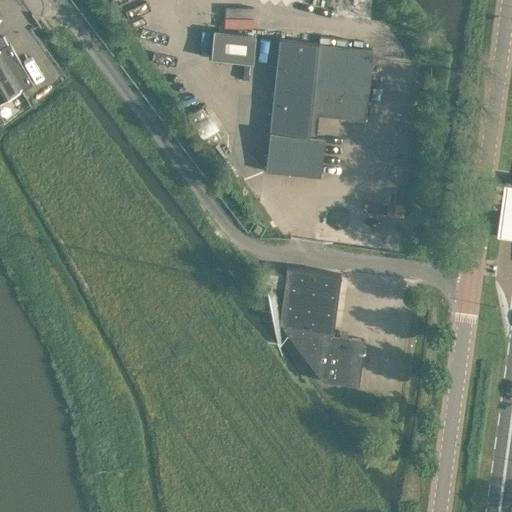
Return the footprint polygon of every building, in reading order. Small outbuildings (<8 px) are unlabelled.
[(201,31),(213,32),(215,10),(203,8),(201,31)] [(214,49),(228,51),(257,54),(259,29),(217,24),(214,49)] [(0,29),(0,93),(25,79),(15,62),(23,57),(5,26),(0,29)] [(283,31),(269,163),(323,168),(327,129),(311,127),(314,106),(368,112),(375,41),(283,31)] [(217,94),(201,102),(207,114),(223,106),(217,94)] [(335,327),(336,322),(345,266),(290,258),(283,314),(287,315),(286,319),(327,373),(362,377),(368,332),(335,327)] [(264,263),(262,275),(283,277),(284,265),(264,263)]
